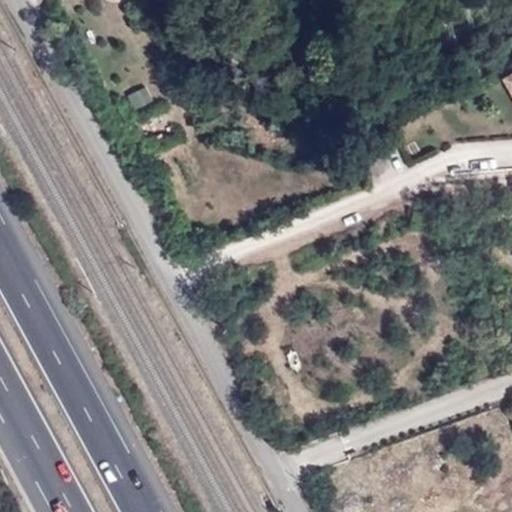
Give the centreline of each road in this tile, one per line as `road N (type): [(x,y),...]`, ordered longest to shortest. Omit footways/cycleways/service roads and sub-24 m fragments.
road 1 (residential): [(19,0),(300,511)]
road 2 (motorway): [(141,511),(0,253)]
road 3 (motorway): [(0,378),(73,511)]
